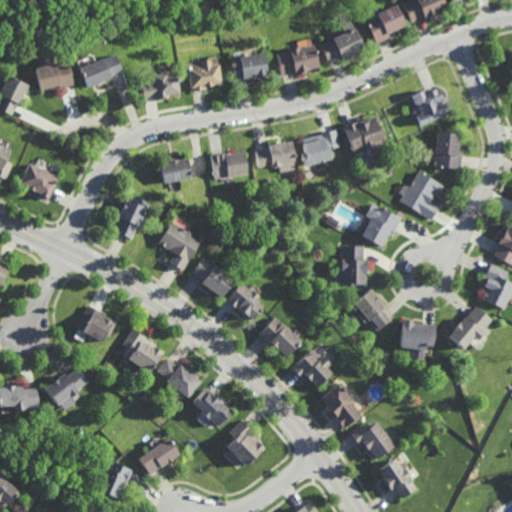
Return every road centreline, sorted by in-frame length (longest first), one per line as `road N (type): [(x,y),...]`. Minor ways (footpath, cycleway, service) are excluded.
road 1 (residential): [(67,250),(103,170),(134,138),(318,99),(511,16)]
road 2 (tertiary): [(0,218),(120,276),(194,325),(294,421),(359,511)]
road 3 (residential): [(457,36),(502,151),(460,240),(425,278)]
